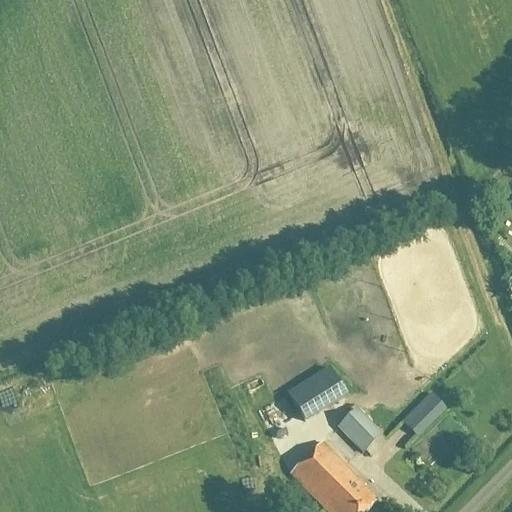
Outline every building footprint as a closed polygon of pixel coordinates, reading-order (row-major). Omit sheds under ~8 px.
[(287,361),(310,353),(305,340),(283,348),(287,361)] [(295,401),(331,381),(325,370),(289,391),(295,401)] [(338,378),(298,402),(304,412),(344,389),(338,378)] [(445,409),(431,395),(402,425),(416,439),(445,409)] [(356,411),(347,420),(338,429),(364,455),(382,437),(356,411)] [(196,502),(254,483),(235,427),(177,446),(196,502)] [(322,444),(289,476),(324,511),(367,511),(377,502),(363,489),(365,487),(322,444)]
